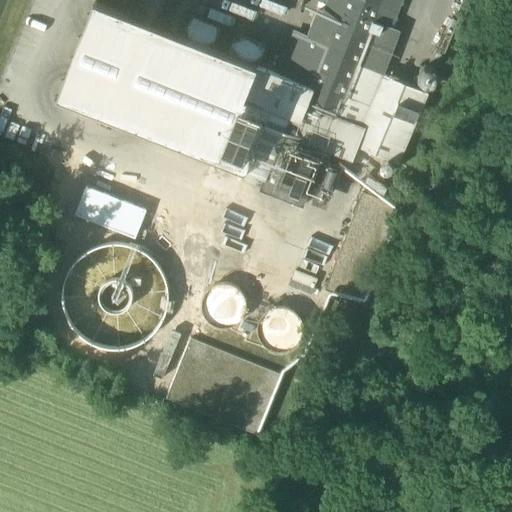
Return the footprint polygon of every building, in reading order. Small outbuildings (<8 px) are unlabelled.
[(359,64),(369,39),(376,22),(390,28),(401,0),(328,0),(324,12),(319,10),(303,51),(299,49),(287,78),(279,74),(265,69),(258,66),(257,66),(243,98),(274,111),(268,128),(325,150),(352,160),(358,146),(399,164),(428,94),(383,75),(359,64)] [(183,37),(94,2),(57,97),(245,171),(256,145),(261,132),(265,134),(268,128),(274,111),(243,98),(257,66),(228,55),(212,49),(183,37)] [(183,37),(212,49),(220,27),(191,16),(183,37)] [(385,41),(390,28),(376,22),(369,39),(376,41),(385,41)] [(400,31),(390,28),(385,41),(376,41),(369,39),(359,64),(383,75),(400,31)] [(257,66),(258,66),(266,45),(236,34),(228,55),(257,66)] [(290,46),(287,54),(279,74),(287,78),(299,49),(290,46)] [(265,69),(279,74),(287,54),(273,49),(265,69)] [(439,81),(439,77),(439,73),(436,69),(433,67),(429,66),(425,67),(421,69),(419,73),(418,77),(419,81),(422,84),(425,86),(429,87),(433,86),(436,84),(439,81)] [(303,205),(325,150),(268,128),(265,134),(279,139),(274,152),(264,179),(260,188),(303,205)] [(261,132),(256,145),(274,152),(279,139),(265,134),(261,132)] [(274,152),(256,145),(245,171),(264,179),(274,152)] [(325,160),(319,189),(336,192),(342,164),(325,160)] [(381,166),(381,168),(381,171),(383,173),(385,174),(387,175),(390,174),(392,173),(393,171),(394,168),(393,166),(392,164),(390,162),(387,162),(385,162),(383,164),(381,166)] [(363,187),(383,196),(388,185),(368,177),(363,187)] [(86,185),(75,215),(136,238),(147,209),(86,185)] [(331,294),(367,303),(392,210),(356,201),(331,294)] [(197,262),(251,280),(258,259),(204,241),(197,262)] [(90,343),(96,346),(99,347),(106,349),(116,350),(129,348),(136,345),(144,341),(151,336),(155,332),(159,327),(163,321),(165,317),(168,306),(169,296),(168,286),(165,278),(163,272),(160,268),(156,262),(152,258),(147,253),(141,250),(134,247),(126,244),(115,243),(103,245),(92,249),(88,251),(83,254),(79,258),(74,263),(70,269),(67,274),(65,280),(63,289),(62,297),(63,306),(65,312),(67,317),(69,322),(72,327),(75,331),(78,335),(81,337),(85,340),(90,343)] [(304,251),(289,287),(309,295),(312,286),(321,289),(332,262),(304,251)] [(245,314),(247,305),(245,297),(240,289),(232,284),(223,283),(214,284),(207,290),(202,297),(200,306),(202,315),(207,322),(215,327),(224,329),(233,327),(240,322),(245,314)] [(318,319),(329,324),(339,302),(328,298),(318,319)] [(301,338),(303,329),(301,320),(295,313),(288,308),(279,306),(270,308),(262,313),(257,321),(256,330),(258,339),(263,346),(270,351),(279,353),(288,351),(296,346),(301,338)] [(284,376),(190,338),(166,399),(260,436),(284,376)]
